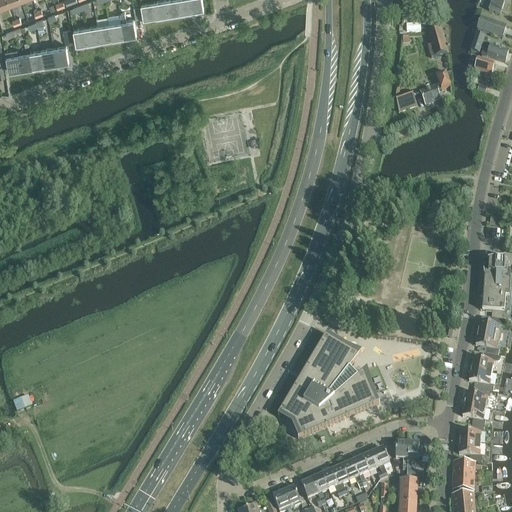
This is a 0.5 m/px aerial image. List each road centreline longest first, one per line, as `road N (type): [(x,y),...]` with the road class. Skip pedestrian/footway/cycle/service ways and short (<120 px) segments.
road 1 (primary): [(329,0),(325,96),(296,222),(248,324),(136,511)]
road 2 (primary): [(172,511),(267,356),(308,269),(360,101),(366,0)]
road 3 (unclassified): [(221,489),(230,450),(326,272),(351,197),(376,85),(383,0)]
road 4 (tertiary): [(447,422),(469,314),(482,179),(511,90)]
road 5 (residential): [(447,422),(392,425),(264,482),(221,489)]
road 6 (residential): [(224,25),(0,102)]
road 7 (track): [(21,418),(60,488),(89,490),(130,511)]
road 8 (track): [(366,145),(444,114),(443,102),(425,113)]
